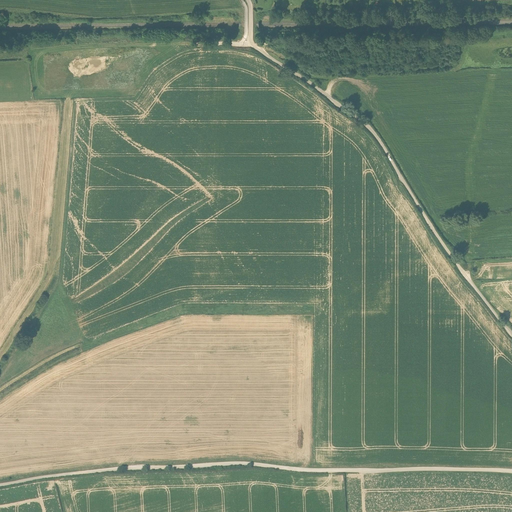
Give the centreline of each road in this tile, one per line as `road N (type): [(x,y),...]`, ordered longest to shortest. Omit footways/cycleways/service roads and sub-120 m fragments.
road 1 (track): [(511,471),(223,463),(0,485)]
road 2 (unclassified): [(511,335),(371,131),(251,44),(247,0)]
road 3 (track): [(255,47),(316,78),(403,76),(454,70),(466,45),(511,39)]
